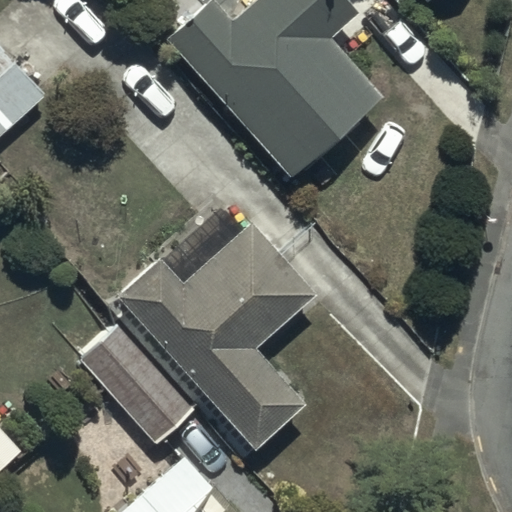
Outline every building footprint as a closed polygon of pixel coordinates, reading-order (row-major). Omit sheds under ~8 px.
[(209,0),(164,39),(288,180),(380,99),(329,40),(356,16),(342,0),(253,0),(228,22),(209,0)] [(0,135),(42,101),(0,51),(0,135)] [(238,233),(215,207),(115,298),(252,449),(302,404),(254,350),(314,295),(248,223),(238,233)] [(112,327),(77,359),(155,444),(190,411),(112,327)] [(231,511),(182,458),(139,498),(152,511),(231,511)]
